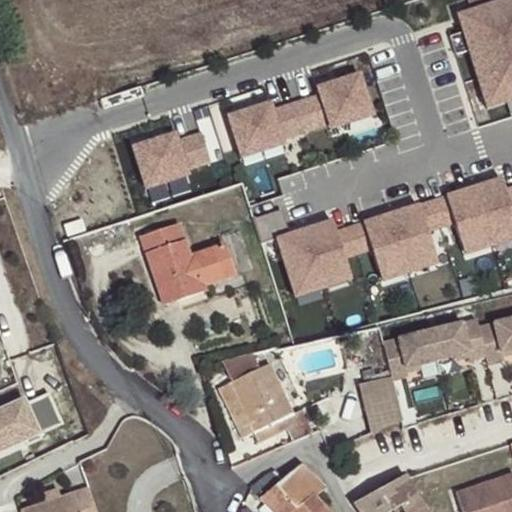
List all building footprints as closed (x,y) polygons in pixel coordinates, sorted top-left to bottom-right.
[(511,0),(495,0),(456,14),(490,108),(511,99),(511,0)] [(362,79),(320,92),(332,133),(374,121),(362,79)] [(273,107),(230,121),(242,162),(286,147),(273,107)] [(177,136),(133,149),(144,184),(210,164),(201,137),(179,143),(177,136)] [(511,215),(502,183),(474,192),(491,247),(511,240),(511,215)] [(474,192),(446,201),(465,256),(491,247),(474,192)] [(257,214),(262,238),(288,233),(284,210),(257,214)] [(419,210),(391,219),(409,274),(436,265),(419,210)] [(391,219),(363,228),(382,283),(409,274),(391,219)] [(334,226),(306,234),(323,289),(351,281),(334,226)] [(181,296),(205,288),(234,278),(225,248),(190,259),(179,227),(141,241),(164,307),(183,301),(181,296)] [(306,234),(278,244),(296,298),(323,289),(306,234)] [(206,293),(205,288),(181,296),(183,301),(206,293)] [(511,314),(476,323),(484,352),(486,360),(501,356),(500,349),(511,345),(511,314)] [(434,357),(466,350),(468,357),(484,352),(476,323),(475,316),(427,328),(434,357)] [(427,328),(381,340),(391,376),(406,372),(404,365),(434,357),(427,328)] [(270,366),(219,390),(242,439),(254,433),(258,444),(281,433),(276,423),(293,415),(270,366)] [(402,422),(391,379),(359,387),(371,436),(402,422)] [(0,456),(64,427),(51,399),(22,413),(19,407),(0,415),(0,456)] [(325,491),(301,467),(281,484),(276,488),(297,511),(325,511),(314,498),(325,491)] [(297,511),(276,488),(281,484),(271,472),(252,491),(254,493),(269,511),(297,511)] [(511,511),(511,476),(455,496),(461,511),(511,511)] [(69,486),(82,511),(96,511),(85,478),(69,486)] [(425,511),(405,479),(358,503),(353,506),(358,511),(425,511)] [(82,511),(69,486),(21,511),(82,511)]
